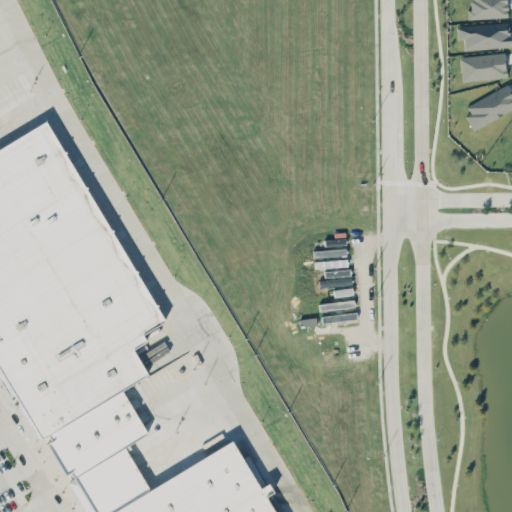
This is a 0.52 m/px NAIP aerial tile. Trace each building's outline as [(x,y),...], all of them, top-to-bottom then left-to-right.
[(469,0),(470,8),(466,9),(467,17),(506,15),(505,0),(469,0)] [(456,26),(457,39),(463,38),(464,50),(510,45),(507,21),(456,26)] [(459,56),(462,80),(506,75),(505,67),(504,67),(504,60),(505,60),(503,51),(459,56)] [(466,106),(470,112),(465,116),(473,129),(511,106),(511,93),(506,83),(466,106)] [(0,167),(0,126),(17,157),(0,167)] [(0,334),(9,349),(0,354),(0,363),(31,414),(41,407),(68,451),(119,420),(177,385),(154,347),(187,327),(65,128),(17,157),(0,167),(0,334)] [(318,286),(351,284),(350,275),(349,275),(349,269),(325,270),(325,279),(318,279),(318,286)] [(333,296),(352,294),(351,287),(333,289),(333,296)] [(318,309),(354,307),(353,300),(318,302),(318,309)] [(321,323),(356,318),(355,311),(320,316),(321,323)] [(68,451),(93,493),(82,501),(88,511),(294,511),(261,456),(177,508),(119,420),(68,451)]
